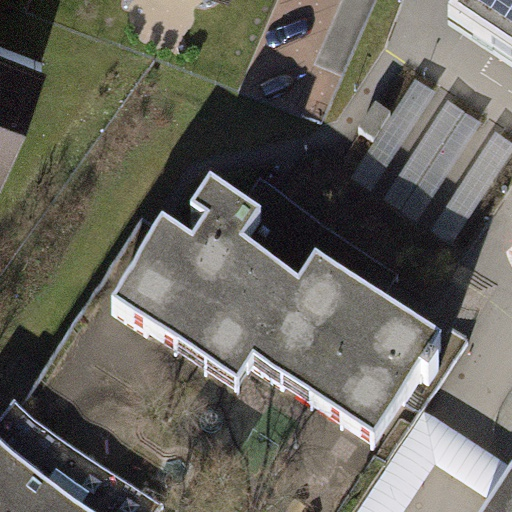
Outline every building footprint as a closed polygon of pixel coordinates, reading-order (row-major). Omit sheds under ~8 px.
[(207,0),(227,8),(230,0),(207,0)] [(511,73),(511,0),(469,0),(448,31),(511,73)] [(0,180),(8,183),(46,79),(0,62),(0,180)] [(419,84),(353,183),(375,197),(440,98),(419,84)] [(449,105),(388,203),(423,225),(485,128),(449,105)] [(511,146),(498,137),(432,236),(454,250),(511,162),(511,146)] [(263,189),(244,218),(215,198),(196,227),(212,238),(198,260),(168,241),(119,315),(192,362),(240,397),(258,371),(378,451),(444,353),(382,311),(401,282),(279,201),(263,189)] [(119,315),(168,241),(146,227),(21,419),(115,480),(192,362),(119,315)] [(0,511),(158,511),(160,510),(115,480),(21,419),(16,416),(0,439),(0,511)] [(413,511),(438,473),(498,511),(506,511),(511,504),(511,471),(426,416),(364,511),(413,511)]
